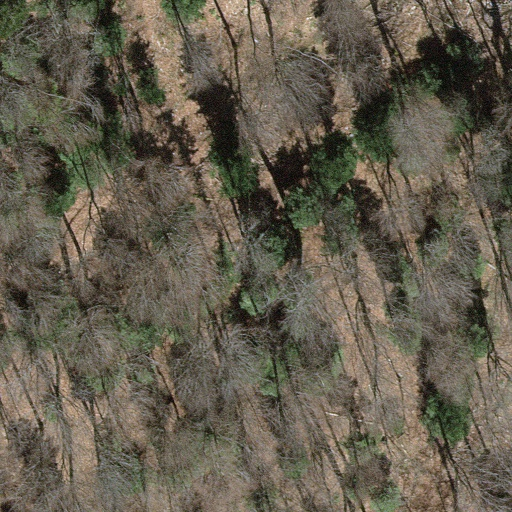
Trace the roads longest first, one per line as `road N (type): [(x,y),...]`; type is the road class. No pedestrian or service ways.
road 1 (track): [(0,250),(169,100),(312,0)]
road 2 (track): [(511,341),(412,511)]
